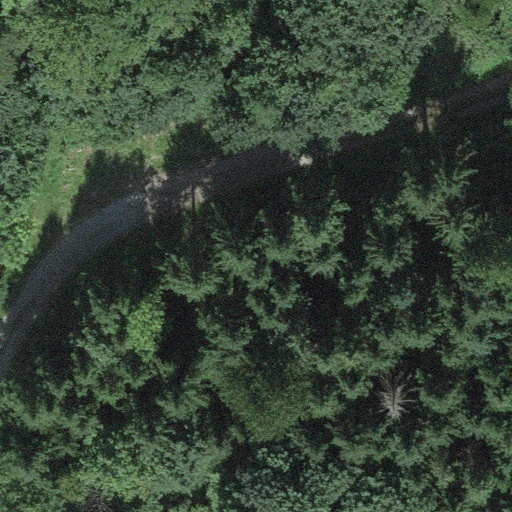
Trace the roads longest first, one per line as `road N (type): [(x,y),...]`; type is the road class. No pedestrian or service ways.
road 1 (track): [(0,344),(44,266),(93,218),(164,184),(511,71)]
road 2 (track): [(45,0),(44,266)]
